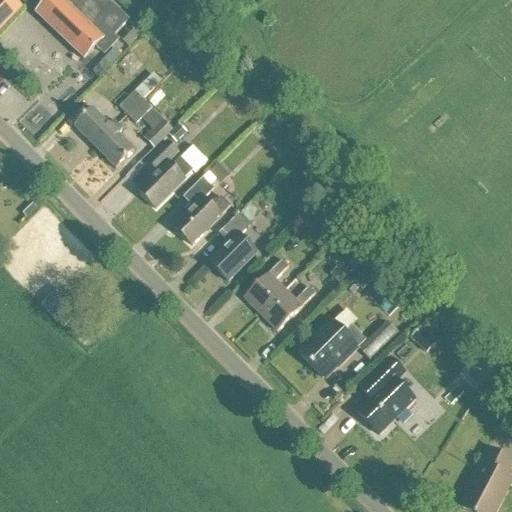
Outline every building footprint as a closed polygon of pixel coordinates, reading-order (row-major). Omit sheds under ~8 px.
[(21,0),(0,0),(0,8),(7,15),(21,0)] [(106,0),(49,0),(34,16),(83,62),(95,50),(103,59),(117,43),(112,38),(128,20),(106,0)] [(191,64),(189,66),(196,72),(198,70),(203,65),(196,59),(191,64)] [(143,87),(151,95),(162,84),(154,76),(143,87)] [(127,118),(143,103),(150,95),(142,87),(119,110),(127,118)] [(143,103),(127,118),(136,127),(152,111),(143,103)] [(73,130),(94,151),(119,127),(114,122),(107,128),(91,112),(73,130)] [(163,122),(144,141),(154,152),(173,133),(163,122)] [(119,127),(94,151),(115,172),(133,155),(117,138),(123,132),(119,127)] [(179,127),(169,138),(177,146),(188,136),(179,127)] [(180,161),(170,170),(166,165),(176,155),(165,144),(144,164),(153,173),(134,192),(154,212),(193,173),(180,161)] [(218,166),(209,175),(220,186),(230,177),(218,166)] [(216,202),(209,209),(201,200),(211,190),(201,180),(181,199),(189,209),(170,228),(191,248),(230,209),(221,200),(217,203),(216,202)] [(309,197),(297,208),(303,215),(315,204),(309,197)] [(251,206),(241,216),(250,225),(260,215),(251,206)] [(248,227),(238,217),(218,237),(226,245),(206,264),(226,284),(255,255),(238,237),(248,227)] [(243,302),(259,318),(284,294),(274,284),(288,270),(280,263),(243,302)] [(339,268),(330,278),(339,287),(349,277),(339,268)] [(284,294),(259,318),(276,335),(314,297),(307,290),(294,304),(284,294)] [(75,321),(51,298),(41,308),(65,331),(75,321)] [(299,358),(321,380),(342,361),(344,363),(365,343),(351,329),(344,336),(332,324),(299,358)] [(386,325),(359,352),(373,366),(400,338),(386,325)] [(420,331),(411,341),(426,356),(435,347),(420,331)] [(404,376),(390,361),(364,386),(374,397),(355,415),(378,438),(414,402),(396,384),(404,376)] [(511,465),(511,463),(487,450),(469,485),(472,486),(459,510),(462,511),(496,511),(511,483),(511,481),(506,478),(511,465)]
